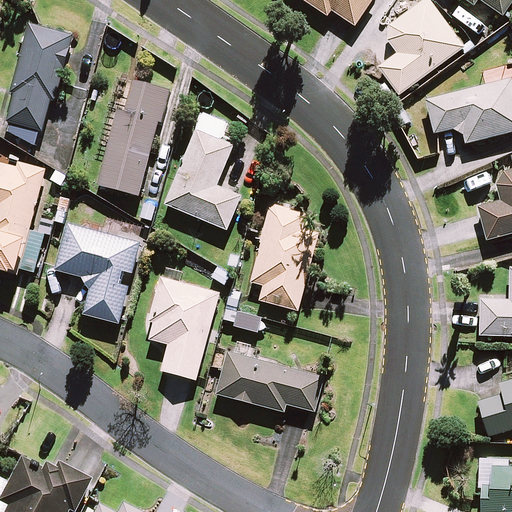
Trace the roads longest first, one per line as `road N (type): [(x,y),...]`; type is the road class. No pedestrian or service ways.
road 1 (tertiary): [(375,511),(401,391),(405,268),(371,172),(322,113),(166,0)]
road 2 (residential): [(0,339),(267,511)]
